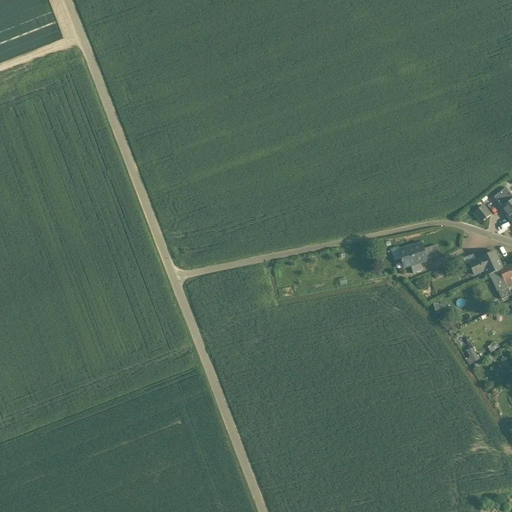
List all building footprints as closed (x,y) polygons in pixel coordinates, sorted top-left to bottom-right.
[(511,196),(505,188),(493,198),(501,208),(511,199),(511,196)] [(511,222),(511,199),(501,208),(511,222)] [(484,208),(475,215),(480,223),(490,215),(484,208)] [(421,244),(398,251),(404,268),(410,266),(412,272),(415,271),(416,273),(421,272),(421,271),(422,271),(422,270),(419,261),(426,259),(421,244)] [(476,261),(468,264),(474,275),(482,272),(485,277),(489,275),(499,271),(502,269),(494,252),(476,261)] [(466,265),(468,264),(476,261),(473,255),(463,259),(466,265)] [(511,264),(502,269),(499,271),(507,288),(511,285),(511,284),(509,279),(511,277),(511,264)] [(489,275),(498,293),(501,300),(511,296),(507,288),(499,271),(489,275)] [(436,315),(448,311),(445,301),(433,305),(436,315)] [(463,352),(470,365),(480,359),(473,347),(463,352)]
